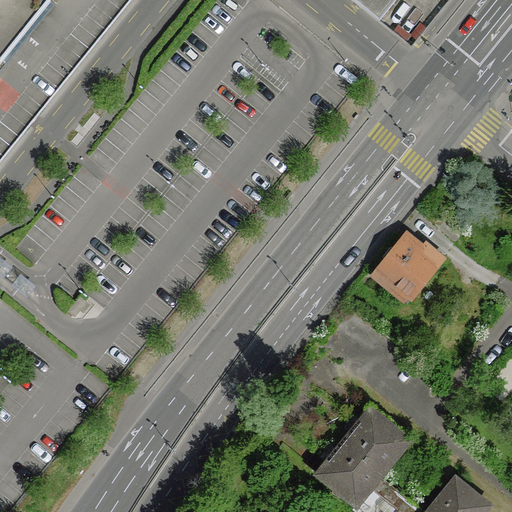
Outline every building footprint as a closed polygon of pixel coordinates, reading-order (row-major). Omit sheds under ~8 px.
[(0,0),(0,65),(52,0),(0,0)] [(52,0),(0,65),(0,164),(35,121),(133,0),(52,0)] [(352,0),(380,23),(398,0),(352,0)] [(437,267),(404,241),(378,271),(412,298),(437,267)] [(410,440),(371,409),(319,474),(357,505),(370,489),(380,476),(410,440)] [(425,511),(380,476),(370,489),(398,511),(425,511)] [(486,511),(491,506),(456,478),(429,511),(486,511)]
